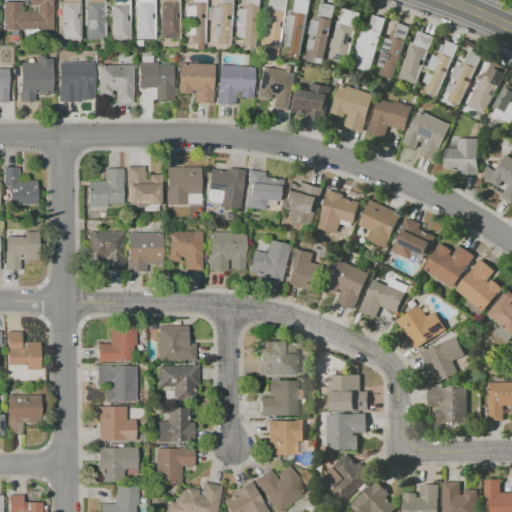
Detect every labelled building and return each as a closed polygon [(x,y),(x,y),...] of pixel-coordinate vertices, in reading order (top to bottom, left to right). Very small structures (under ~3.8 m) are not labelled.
[(2,2),(21,1),(21,12),(36,12),(36,5),(29,5),(29,0),(52,0),(53,29),(3,30),(2,2)] [(60,39),(59,1),(62,1),(62,0),(79,0),(80,39),(60,39)] [(85,39),(84,1),(86,1),(86,0),(101,0),(101,6),(104,6),(104,38),(85,39)] [(109,4),(111,4),(111,0),(125,0),(125,21),(129,21),(129,41),(110,41),(109,4)] [(134,39),(133,3),(137,2),(137,0),(153,0),(154,39),(134,39)] [(160,35),(159,0),(178,0),(179,35),(160,35)] [(204,0),(203,43),(191,43),(191,35),(186,35),(187,18),(184,18),(185,5),(189,5),(189,1),(192,1),(192,0),(204,0)] [(232,0),(228,45),(215,44),(216,36),(211,36),(212,25),(217,26),(217,22),(210,21),(210,20),(206,20),(207,7),(211,7),(211,6),(215,7),(215,2),(219,2),(219,0),(232,0)] [(235,38),(237,10),(241,10),(241,5),(244,5),(244,0),(257,0),(254,46),(236,45),(237,38),(235,38)] [(284,0),(277,47),(259,45),(264,7),(266,8),(267,0),(284,0)] [(284,34),(287,14),(291,15),(292,11),(295,11),(296,0),(310,0),(302,54),(287,52),(288,46),(284,45),(286,35),(284,34)] [(324,59),(312,56),(314,48),(308,47),(310,38),(316,39),(317,35),(310,33),(313,19),(316,19),(317,16),(320,16),(324,2),(337,5),(324,59)] [(345,8),(363,12),(360,27),(358,27),(349,62),(330,57),(332,48),(331,47),(333,38),(335,38),(339,21),(342,21),(345,8)] [(371,72),(358,68),(361,60),(355,59),(358,49),(356,49),(362,29),(366,31),(367,27),(370,28),(374,14),(387,18),(371,72)] [(394,79),(380,75),(383,68),(378,66),(383,52),(382,51),(386,37),(390,39),(393,31),(396,32),(399,23),(411,27),(394,79)] [(418,84),(399,77),(403,68),(402,68),(405,58),(406,59),(413,42),(415,43),(420,30),(436,36),(418,84)] [(438,96),(426,91),(429,83),(424,81),(428,72),(434,74),(436,71),(429,68),(434,54),(438,55),(439,52),(442,53),(448,40),(460,45),(438,96)] [(461,105),(449,99),(452,92),(447,90),(451,81),(456,83),(458,79),(452,77),(458,63),(461,64),(463,61),(466,62),(472,50),(484,55),(461,105)] [(19,102),(19,74),(23,74),(23,67),(36,67),(36,56),(44,56),(44,59),(51,58),(52,95),(34,95),(34,101),(19,102)] [(139,56),(151,56),(151,62),(157,62),(157,65),(173,65),(173,99),(154,99),(154,87),(137,87),(137,62),(139,62),(139,56)] [(486,114),(468,105),(485,71),(488,72),(494,61),(509,68),(486,114)] [(58,101),(57,63),(94,63),(94,93),(79,93),(79,89),(77,89),(77,101),(58,101)] [(178,63),(213,65),(210,102),(193,101),(193,91),(190,91),(190,94),(176,94),(176,88),(177,88),(178,63)] [(215,103),(218,65),(254,67),(252,98),(238,97),(238,93),(235,93),(234,104),(215,103)] [(98,94),(98,66),(133,66),(133,102),(114,103),(114,91),(111,91),(111,94),(98,94)] [(256,97),(262,67),(296,73),(289,111),(272,108),(274,95),(270,95),(269,99),(256,97)] [(0,68),(8,68),(8,102),(0,102),(0,68)] [(334,69),(341,71),(340,77),(333,75),(334,69)] [(298,88),(311,91),(312,83),(332,87),(324,123),(307,119),(308,113),(293,110),(298,88)] [(341,83),(374,94),(362,132),(345,126),(349,114),(346,113),(345,118),(332,113),(341,83)] [(511,122),(511,124),(500,118),(498,120),(492,116),(497,108),(493,106),(506,83),(511,86),(511,122)] [(389,126),(385,138),(368,132),(380,98),(395,103),(396,100),(414,105),(405,131),(389,126)] [(420,140),(416,149),(404,142),(409,132),(410,132),(421,109),(453,125),(442,147),(443,147),(436,160),(420,153),(425,143),(420,140)] [(445,148),(459,147),(459,138),(479,138),(479,174),(460,174),(460,170),(445,170),(445,148)] [(504,180),(499,187),(486,178),(486,171),(489,166),(496,171),(507,154),(511,157),(511,202),(502,196),(510,184),(504,180)] [(126,166),(144,166),(144,179),(147,179),(147,175),(161,175),(162,205),(127,206),(126,166)] [(3,167),(18,167),(18,180),(37,179),(37,204),(9,205),(8,187),(3,187),(3,167)] [(165,167),(200,167),(200,205),(165,205),(165,167)] [(87,181),(104,180),(104,169),(122,168),(123,203),(106,203),(106,206),(87,207),(87,181)] [(210,169),(227,171),(227,168),(244,170),(238,209),(218,206),(219,204),(205,202),(210,169)] [(248,170),(264,171),(263,176),(282,178),(280,202),(266,201),(265,210),(244,208),(248,170)] [(312,227),(292,221),(296,208),(283,204),(290,180),(300,183),(300,181),(324,188),(312,227)] [(318,227),(329,189),(345,194),(344,197),(361,202),(354,224),(342,220),(338,233),(318,227)] [(372,200),(402,214),(386,247),(368,238),(372,230),(360,225),(372,200)] [(392,250),(408,217),(423,224),(420,228),(437,236),(427,256),(414,250),(410,259),(392,250)] [(18,259),(37,258),(37,231),(23,232),(23,236),(4,236),(4,269),(18,269),(18,259)] [(201,269),(183,269),(183,257),(179,257),(179,261),(165,261),(165,231),(202,231),(201,269)] [(105,270),(105,257),(102,257),(102,263),(87,263),(87,232),(123,232),(122,270),(105,270)] [(227,260),(226,270),(207,269),(207,257),(208,257),(210,232),(245,234),(243,269),(228,269),(229,260),(227,260)] [(144,264),(144,271),(126,271),(126,259),(127,259),(127,233),(161,233),(161,264),(144,264)] [(269,240),(289,244),(281,283),(260,279),(261,276),(247,273),(252,251),(266,254),(269,240)] [(425,268),(441,243),(453,251),(451,254),(454,255),(460,245),(475,256),(454,288),(425,268)] [(286,283),(294,247),(315,252),(313,262),(327,265),(321,291),(286,283)] [(474,269),(472,268),(481,258),(495,271),(488,280),(490,281),(492,278),(504,288),(500,293),(499,293),(483,312),(457,289),(474,269)] [(338,301),(343,290),(340,289),(338,293),(326,287),(339,259),(371,273),(361,295),(362,295),(356,310),(338,301)] [(398,313),(382,305),(376,319),(360,311),(375,279),(389,286),(393,277),(410,286),(398,313)] [(511,338),(508,343),(496,333),(503,325),(488,313),(509,289),(511,291),(511,338)] [(416,348),(398,320),(421,305),(428,316),(437,311),(448,328),(416,348)] [(97,344),(109,344),(109,326),(135,326),(135,345),(132,345),(133,363),(97,363),(97,344)] [(156,361),(156,326),(187,326),(187,339),(182,339),(182,343),(195,343),(195,361),(156,361)] [(6,332),(6,364),(21,364),(21,369),(39,369),(39,342),(20,342),(20,332),(6,332)] [(422,352),(457,336),(466,355),(453,361),(459,373),(440,382),(432,365),(429,367),(422,352)] [(257,375),(257,361),(258,361),(258,347),(260,347),(259,342),(283,342),(283,343),(295,343),(295,345),(298,345),(299,356),(295,356),(295,367),(297,367),(297,375),(257,375)] [(96,365),(135,365),(135,402),(104,402),(104,388),(108,388),(108,385),(97,385),(96,365)] [(158,386),(157,366),(198,366),(198,386),(194,386),(194,401),(172,401),(172,386),(158,386)] [(330,411),(330,375),(361,375),(361,391),(368,391),(368,410),(330,411)] [(259,397),(271,397),(271,395),(268,395),(268,381),(299,380),(299,415),(260,416),(259,397)] [(490,382),(511,381),(511,413),(504,413),(504,420),(490,420),(490,382)] [(428,386),(469,385),(469,422),(438,423),(438,408),(442,408),(442,406),(429,406),(428,386)] [(7,394),(40,394),(40,423),(22,423),(22,434),(7,434),(7,394)] [(97,406),(124,406),(124,420),(134,420),(134,440),(98,441),(97,406)] [(157,421),(166,421),(166,408),(188,408),(188,422),(193,422),(193,443),(157,443),(157,421)] [(329,414),(366,413),(367,432),(355,433),(355,435),(358,435),(358,449),(329,450),(329,414)] [(267,421),(306,420),(306,441),(296,441),(296,454),(267,454),(267,421)] [(97,447),(136,446),(136,469),(126,469),(126,481),(100,481),(100,473),(97,473),(97,447)] [(154,448),(193,448),(193,466),(180,467),(180,484),(154,484),(154,448)] [(343,503),(327,486),(328,471),(347,453),(358,465),(361,462),(373,475),(343,503)] [(277,511),(254,480),(269,469),(276,480),(278,478),(276,475),(288,466),(306,491),(277,511)] [(511,511),(485,511),(485,479),(502,479),(502,492),(511,492),(511,511)] [(391,511),(359,511),(352,505),(378,480),(392,494),(388,498),(397,507),(391,511)] [(229,494),(251,481),(268,511),(228,511),(222,501),(230,496),(229,494)] [(443,511),(443,481),(461,481),(462,494),(466,494),(466,490),(479,490),(479,511),(443,511)] [(166,511),(168,501),(172,501),(180,491),(184,492),(184,488),(198,490),(197,495),(200,495),(203,482),(222,486),(216,511),(166,511)] [(421,484),(440,484),(440,511),(404,511),(404,492),(418,492),(418,497),(421,497),(421,484)] [(113,486),(137,486),(137,505),(135,505),(135,511),(100,511),(100,504),(114,504),(113,486)] [(8,511),(8,494),(22,494),(22,502),(41,502),(41,511),(8,511)]
